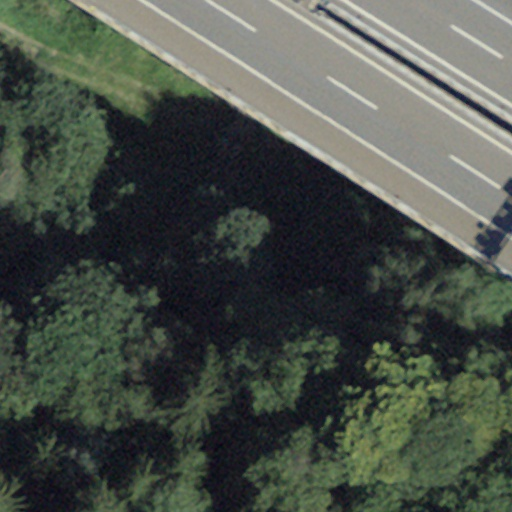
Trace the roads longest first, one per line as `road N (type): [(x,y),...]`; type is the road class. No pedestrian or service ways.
road 1 (motorway): [(206,0),(511,196)]
road 2 (track): [(0,25),(53,47),(152,109),(322,149)]
